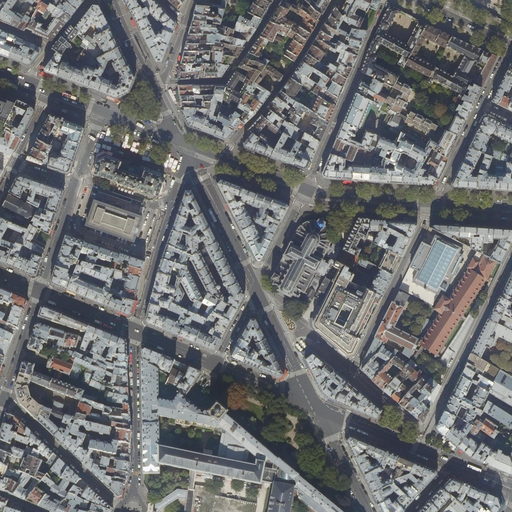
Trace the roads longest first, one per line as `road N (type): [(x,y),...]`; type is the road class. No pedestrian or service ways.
road 1 (residential): [(306,189),(388,0)]
road 2 (residential): [(190,144),(135,331)]
road 3 (residential): [(135,331),(133,493)]
road 4 (residential): [(120,507),(3,399)]
road 5 (residential): [(277,0),(224,80),(163,81)]
road 6 (secondary): [(256,287),(197,170),(202,148)]
road 7 (tertiary): [(317,407),(454,463)]
road 8 (primary): [(306,189),(434,201)]
